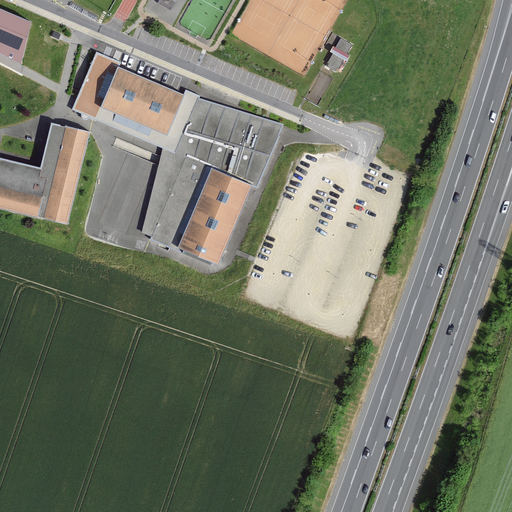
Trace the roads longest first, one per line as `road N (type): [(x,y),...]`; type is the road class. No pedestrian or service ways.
road 1 (motorway): [(491,104),(351,511)]
road 2 (residential): [(24,0),(409,160)]
road 3 (motorway): [(382,511),(474,252)]
road 4 (motorway): [(474,252),(511,137)]
